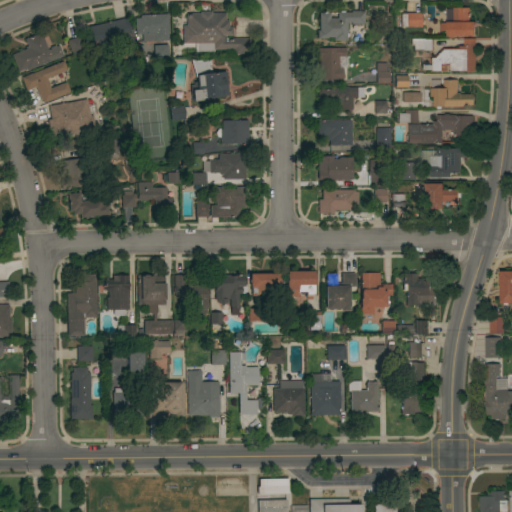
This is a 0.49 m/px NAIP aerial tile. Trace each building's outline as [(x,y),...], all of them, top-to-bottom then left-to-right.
[(469,7),(469,21),(475,21),(475,35),(454,36),(454,37),(449,37),(449,35),(446,35),(446,30),(440,30),(440,23),(446,22),(446,21),(453,21),(453,7),(469,7)] [(329,13),(329,18),(337,18),(337,13),(351,13),(351,11),(363,11),(364,24),(351,24),(351,23),(346,23),(348,23),(348,30),(346,30),(346,41),(333,41),(333,37),(327,37),(327,39),(317,39),(317,30),(319,30),(318,13),(329,13)] [(199,13),(199,12),(211,12),(211,13),(225,13),(226,21),(228,21),(228,28),(232,28),(232,35),(226,35),(226,39),(250,38),(250,54),(234,54),(234,49),(213,49),(213,52),(198,52),(198,43),(183,44),(183,26),(187,25),(186,13),(199,13)] [(421,13),(421,27),(406,27),(401,27),(401,14),(406,14),(406,13),(421,13)] [(168,14),(169,32),(167,32),(168,41),(154,42),(154,41),(142,41),(142,34),(136,34),(135,18),(140,18),(140,15),(168,14)] [(126,18),(132,44),(134,52),(128,53),(126,45),(120,47),(118,40),(93,46),(89,27),(126,18)] [(11,55),(25,49),(25,47),(27,46),(24,39),(40,33),(47,50),(50,49),(49,48),(54,45),(55,47),(58,46),(62,55),(26,70),(25,68),(18,71),(11,55)] [(78,36),(83,50),(72,54),(67,41),(78,36)] [(475,71),(470,71),(470,72),(467,72),(467,71),(459,71),(450,71),(450,64),(446,65),(446,71),(432,71),(432,63),(430,63),(430,58),(431,58),(431,56),(435,56),(443,48),(459,48),(459,45),(463,45),(463,38),(475,38),(475,71)] [(433,51),(413,51),(413,45),(411,45),(411,39),(433,39),(433,51)] [(168,59),(154,60),(153,45),(167,44),(168,59)] [(345,48),(345,57),(338,57),(338,68),(342,68),(342,75),(343,75),(343,77),(342,77),(342,80),(319,80),(319,59),(317,59),(317,48),(345,48)] [(228,96),(214,97),(214,102),(204,103),(204,100),(193,101),(191,90),(194,90),(193,82),(197,82),(196,76),(195,76),(190,61),(194,60),(194,61),(210,60),(211,73),(226,71),(228,96)] [(46,78),(50,88),(66,82),(70,92),(43,102),(42,100),(41,101),(35,86),(25,90),(21,78),(63,61),(67,70),(46,78)] [(386,63),(386,72),(388,72),(388,83),(376,83),(376,63),(386,63)] [(407,76),(407,87),(395,87),(395,76),(407,76)] [(457,79),(457,92),(460,92),(460,94),(473,94),(473,104),(462,105),(462,106),(442,106),(442,108),(437,108),(437,106),(434,106),(433,96),(430,96),(430,88),(443,88),(443,79),(457,79)] [(342,88),(342,87),(347,86),(347,88),(363,88),(363,98),(351,98),(351,109),(351,112),(348,112),(348,110),(335,110),(335,102),(331,102),(331,98),(319,98),(319,90),(331,90),(331,88),(342,88)] [(420,93),(420,102),(402,102),(402,92),(420,93)] [(47,120),(51,119),(48,106),(66,103),(75,101),(79,124),(89,122),(91,133),(45,142),(43,127),(48,126),(47,120)] [(386,101),(386,114),(374,114),(374,101),(386,101)] [(183,108),(184,108),(185,118),(184,118),(184,119),(170,121),(169,107),(183,105),(183,108)] [(417,110),(417,122),(398,122),(398,113),(404,113),(404,110),(417,110)] [(444,114),(444,113),(449,113),(449,114),(455,114),(455,115),(472,115),(472,122),(466,122),(466,142),(434,142),(434,143),(408,143),(408,135),(420,135),(420,126),(422,126),(422,123),(432,123),(432,120),(437,120),(437,114),(444,114)] [(220,144),(220,137),(219,137),(218,137),(216,134),(216,133),(216,131),(217,130),(218,129),(220,129),(222,129),(222,120),(247,120),(247,144),(220,144)] [(351,146),(329,146),(329,140),(325,140),(325,135),(317,135),(317,120),(351,120),(351,146)] [(389,153),(376,153),(376,149),(374,149),(374,141),(376,141),(376,128),(389,128),(389,153)] [(118,153),(99,156),(96,136),(116,134),(118,153)] [(203,142),(203,153),(192,154),(191,143),(203,142)] [(441,176),(441,178),(437,178),(437,176),(430,176),(429,156),(436,155),(436,147),(466,147),(466,156),(460,156),(460,172),(450,172),(450,176),(441,176)] [(218,159),(218,155),(226,155),(226,154),(248,154),(248,164),(244,164),(244,166),(245,166),(245,169),(244,169),(244,179),(222,179),(222,174),(218,174),(218,173),(215,173),(215,172),(211,172),(211,159),(218,159)] [(340,180),(337,180),(318,180),(318,157),(321,157),(321,156),(332,156),(332,159),(338,159),(338,157),(352,157),(352,180),(340,180)] [(61,189),(59,174),(64,173),(63,160),(83,158),(84,171),(93,170),(94,185),(61,189)] [(401,180),(401,162),(415,162),(414,180),(401,180)] [(386,165),(385,186),(369,186),(369,185),(368,185),(368,171),(369,171),(369,165),(386,165)] [(179,183),(167,184),(167,181),(162,181),(162,175),(166,175),(166,172),(178,172),(179,183)] [(206,184),(200,184),(200,189),(193,189),(193,184),(192,184),(192,173),(206,173),(206,184)] [(151,188),(165,187),(166,198),(170,198),(171,208),(153,208),(153,199),(147,199),(147,201),(142,201),(141,200),(137,200),(137,188),(138,188),(138,182),(151,182),(151,188)] [(442,183),(442,189),(458,189),(458,193),(460,193),(460,197),(458,197),(458,201),(443,201),(443,208),(424,208),(424,183),(442,183)] [(209,206),(215,205),(215,201),(213,201),(213,187),(246,186),(247,206),(239,207),(239,217),(210,217),(209,206)] [(372,189),(371,203),(379,203),(379,198),(377,198),(378,189),(372,189)] [(354,192),(358,191),(358,199),(355,199),(355,209),(338,210),(338,211),(333,212),(333,214),(321,214),(321,213),(317,213),(317,201),(324,201),(324,190),(354,190),(354,192)] [(80,214),(73,215),(73,210),(69,211),(67,194),(79,193),(80,198),(85,197),(85,202),(101,200),(101,203),(106,202),(108,214),(81,217),(80,214)] [(122,207),(122,193),(134,193),(134,207),(122,207)] [(391,207),(391,203),(391,202),(391,194),(401,194),(401,193),(403,193),(403,194),(404,207),(391,207)] [(370,214),(370,200),(386,200),(386,214),(370,214)] [(195,217),(195,201),(208,201),(207,217),(195,217)] [(511,270),(511,302),(499,302),(499,283),(498,283),(498,277),(499,277),(499,270),(511,270)] [(313,271),(313,273),(314,273),(314,285),(314,295),(311,295),(311,299),(305,299),(305,295),(306,295),(306,292),(298,292),(298,297),(288,297),(288,290),(285,290),(285,281),(285,277),(285,273),(286,273),(286,271),(313,271)] [(336,273),(336,283),(341,283),(341,273),(354,273),(355,286),(353,286),(354,289),(348,289),(349,310),(340,311),(340,309),(338,309),(338,310),(335,310),(335,308),(330,309),(331,310),(328,310),(328,309),(326,309),(325,286),(326,286),(326,274),(336,273)] [(379,284),(391,284),(392,295),(386,296),(386,307),(373,307),(373,314),(360,314),(360,307),(360,299),(360,291),(361,291),(361,290),(360,290),(360,273),(379,273),(379,284)] [(96,317),(83,317),(83,336),(67,336),(66,293),(74,293),(74,274),(95,274),(96,317)] [(229,275),(229,276),(234,276),(234,275),(243,274),(243,276),(243,286),(246,286),(246,292),(241,292),(241,294),(237,294),(238,315),(230,315),(229,299),(221,299),(221,301),(217,301),(217,299),(215,299),(214,278),(223,278),(223,275),(229,275)] [(281,274),(281,283),(279,283),(280,288),(267,288),(267,293),(262,293),(262,296),(256,296),(256,297),(253,297),(253,296),(251,296),(250,288),(249,288),(249,282),(248,282),(248,280),(249,280),(249,274),(281,274)] [(402,274),(417,274),(417,278),(430,278),(430,285),(435,285),(435,302),(417,302),(417,304),(406,304),(406,290),(402,290),(402,274)] [(108,297),(108,290),(104,290),(104,280),(112,279),(112,276),(128,275),(128,280),(127,280),(128,309),(124,310),(124,316),(113,316),(113,309),(106,310),(106,297),(108,297)] [(137,275),(141,275),(141,276),(142,276),(143,275),(147,275),(148,276),(150,276),(150,275),(155,275),(155,277),(156,276),(160,276),(162,277),(164,277),(164,304),(156,305),(156,311),(155,311),(155,321),(171,321),(172,334),(143,334),(143,321),(152,321),(152,311),(145,311),(145,305),(137,305),(137,275)] [(186,275),(186,283),(207,283),(207,303),(207,309),(190,309),(190,296),(174,296),(174,293),(172,293),(172,288),(174,288),(174,286),(173,286),(173,275),(186,275)] [(0,282),(8,282),(9,296),(0,296),(0,282)] [(0,305),(8,305),(9,320),(11,320),(11,337),(0,337),(0,305)] [(249,309),(249,307),(257,307),(257,308),(261,308),(261,321),(247,321),(247,309),(249,309)] [(221,312),(221,323),(218,323),(218,328),(215,328),(215,324),(209,324),(209,312),(221,312)] [(319,330),(309,330),(309,324),(308,324),(308,312),(319,312),(319,330)] [(489,316),(503,316),(503,333),(489,333),(489,316)] [(183,320),(184,331),(183,331),(183,334),(173,334),(173,320),(183,320)] [(427,320),(427,322),(429,322),(429,332),(427,332),(427,334),(414,334),(414,320),(427,320)] [(394,321),(394,334),(381,334),(381,321),(394,321)] [(135,336),(123,337),(123,331),(117,331),(117,325),(134,325),(135,336)] [(412,333),(395,333),(395,325),(412,325),(412,333)] [(499,357),(484,357),(485,337),(499,337),(499,357)] [(159,358),(148,358),(149,340),(156,340),(156,341),(169,341),(168,354),(159,353),(159,358)] [(421,342),(422,357),(408,357),(408,342),(421,342)] [(385,359),(366,359),(366,345),(385,345),(385,359)] [(76,361),(76,346),(91,346),(92,361),(76,361)] [(345,359),(326,360),(326,346),(344,346),(345,359)] [(393,346),(385,346),(385,358),(393,357),(393,346)] [(127,348),(142,348),(143,374),(127,374),(127,348)] [(225,365),(210,365),(210,350),(225,350),(225,365)] [(283,350),(284,364),(266,364),(266,350),(283,350)] [(240,352),(240,366),(245,366),(245,367),(257,367),(257,385),(245,385),(245,400),(256,400),(256,414),(239,415),(238,393),(228,393),(228,352),(240,352)] [(424,389),(422,389),(422,411),(414,411),(414,414),(407,414),(407,411),(401,412),(401,362),(424,362),(424,389)] [(499,375),(496,375),(496,389),(507,389),(507,390),(511,390),(511,414),(505,414),(505,418),(491,418),(491,414),(485,414),(485,400),(485,363),(499,363),(499,375)] [(86,367),(86,372),(89,372),(89,377),(89,405),(91,405),(91,419),(69,419),(69,399),(70,399),(69,372),(72,372),(72,367),(86,367)] [(218,417),(208,417),(208,415),(186,415),(186,370),(200,370),(200,382),(218,381),(218,384),(218,417)] [(320,374),(320,380),(330,380),(330,382),(339,381),(340,415),(311,415),(310,382),(311,382),(311,374),(320,374)] [(0,378),(1,378),(1,397),(8,397),(8,375),(18,375),(18,423),(0,423),(0,378)] [(183,415),(174,415),(174,414),(160,414),(160,417),(143,418),(143,385),(161,385),(161,383),(163,383),(163,381),(173,381),(173,382),(180,382),(180,383),(183,383),(183,415)] [(302,381),(302,389),(303,389),(304,416),(292,416),(292,414),(288,414),(288,412),(273,412),(272,389),(279,389),(279,381),(302,381)] [(377,411),(364,412),(364,415),(350,415),(350,391),(347,391),(347,381),(359,381),(359,391),(366,391),(366,382),(377,382),(377,411)] [(113,392),(113,388),(121,388),(121,392),(136,392),(136,415),(112,415),(112,392),(113,392)] [(287,478),(288,493),(257,494),(256,487),(259,487),(258,479),(287,478)] [(479,511),(479,496),(487,496),(487,493),(489,493),(489,491),(504,491),(504,499),(507,499),(507,511),(479,511)] [(361,511),(373,511),(373,504),(395,504),(395,511),(308,511),(308,499),(349,499),(349,504),(361,504),(361,511)] [(286,500),(286,511),(257,511),(257,500),(286,500)]
